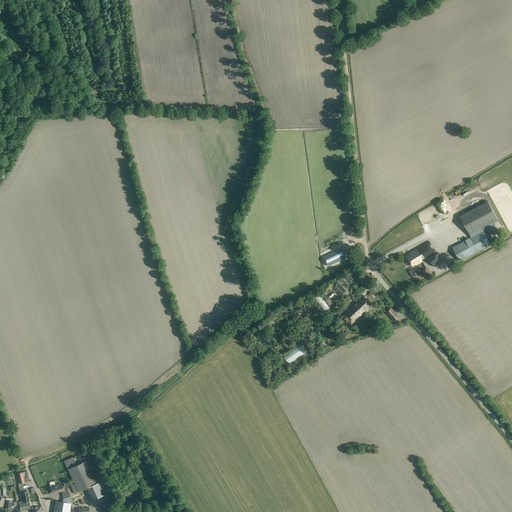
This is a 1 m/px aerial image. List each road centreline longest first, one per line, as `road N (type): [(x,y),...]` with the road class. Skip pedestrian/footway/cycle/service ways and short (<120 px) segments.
road 1 (track): [(339,0),(365,250)]
road 2 (unclassified): [(511,440),(379,278),(365,250)]
road 3 (track): [(195,348),(117,415),(27,460)]
